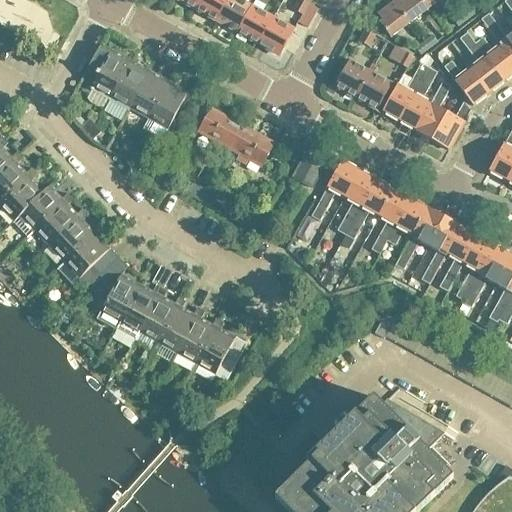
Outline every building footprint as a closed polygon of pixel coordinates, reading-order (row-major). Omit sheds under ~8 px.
[(177,0),(195,10),(200,0),(177,0)] [(216,21),(227,0),(200,0),(195,10),(216,21)] [(237,33),(251,7),(237,0),(227,0),(216,21),(237,33)] [(301,16),(308,4),(300,0),(298,0),(293,10),(301,16)] [(428,9),(421,0),(396,0),(393,2),(409,23),(428,9)] [(439,0),(421,0),(428,9),(439,0)] [(409,23),(393,2),(377,15),(382,21),(379,24),(390,38),(409,23)] [(257,44),(271,19),(251,7),(237,33),(257,44)] [(465,20),(474,14),(469,8),(460,14),(465,20)] [(457,27),(465,20),(460,14),(452,21),(457,27)] [(511,34),(506,39),(488,15),(480,21),(500,47),(511,63),(511,34)] [(279,56),(293,31),(271,19),(257,44),(279,56)] [(419,36),(423,42),(429,49),(446,36),(439,27),(429,35),(430,36),(428,38),(424,33),(419,36)] [(365,31),(358,43),(367,47),(374,35),(365,31)] [(504,82),(475,44),(467,34),(460,40),(478,63),(470,70),(488,94),(504,82)] [(511,75),(511,63),(500,47),(492,53),(481,39),(475,44),(504,82),(511,75)] [(429,49),(423,42),(415,49),(420,55),(429,49)] [(112,96),(129,65),(111,55),(114,49),(113,49),(111,52),(100,46),(87,70),(97,76),(89,91),(91,92),(94,86),(112,96)] [(405,69),(412,57),(404,52),(397,64),(405,69)] [(488,94),(470,70),(461,77),(448,60),(441,66),(472,106),(488,94)] [(355,99),(369,74),(348,62),(334,87),(355,99)] [(398,123),(428,68),(421,64),(406,92),(396,86),(381,113),(398,123)] [(131,107),(148,75),(129,65),(112,96),(131,107)] [(414,133),(430,104),(421,100),(436,72),(428,68),(398,123),(414,131),(413,132),(414,133)] [(377,111),(390,85),(369,74),(355,99),(377,111)] [(149,117),(167,86),(148,75),(131,107),(149,117)] [(438,109),(450,87),(442,83),(430,105),(430,104),(414,133),(431,142),(446,114),(438,109)] [(166,133),(190,91),(188,90),(185,96),(167,86),(149,117),(168,127),(165,133),(166,133)] [(448,151),(463,123),(469,111),(463,103),(455,118),(446,114),(431,142),(448,151)] [(230,150),(243,127),(212,110),(199,133),(230,150)] [(86,136),(96,126),(89,120),(80,129),(86,136)] [(92,142),(102,133),(96,126),(86,136),(92,142)] [(261,168),(274,145),(243,127),(230,150),(240,155),(237,160),(246,165),(249,160),(261,168)] [(505,181),(511,168),(511,130),(504,145),(503,144),(488,172),(505,181)] [(0,175),(12,164),(8,160),(0,151),(0,150),(7,144),(2,138),(0,139),(0,175)] [(126,161),(132,151),(124,146),(118,157),(126,161)] [(133,166),(139,155),(132,151),(126,161),(133,166)] [(0,205),(27,179),(23,176),(15,166),(22,159),(19,156),(16,152),(8,160),(12,164),(0,175),(0,205)] [(312,189),(325,167),(306,156),(293,179),(312,189)] [(344,199),(359,172),(341,163),(311,217),(318,221),(334,193),(344,199)] [(13,223),(48,189),(52,185),(51,184),(41,194),(30,182),(37,175),(31,168),(23,176),(27,179),(0,205),(0,210),(2,209),(13,221),(10,223),(11,224),(13,223)] [(346,236),(376,182),(359,172),(344,199),(354,204),(339,232),(346,236)] [(378,218),(393,191),(376,182),(346,236),(353,240),(368,212),(378,218)] [(209,183),(205,191),(206,192),(201,203),(211,209),(212,208),(219,212),(224,203),(217,199),(217,198),(221,190),(209,183)] [(206,192),(205,191),(193,184),(187,195),(201,203),(206,192)] [(32,234),(62,205),(65,208),(73,200),(67,194),(59,202),(48,189),(13,223),(28,239),(33,234),(32,234)] [(387,242),(410,200),(393,191),(378,218),(388,223),(372,251),(379,255),(387,242)] [(412,236),(427,210),(410,200),(387,242),(394,246),(402,231),(411,236),(412,236)] [(51,245),(77,220),(80,223),(88,216),(82,210),(74,217),(65,208),(62,205),(32,234),(33,234),(35,236),(39,232),(51,245)] [(429,247),(444,218),(427,209),(427,210),(412,236),(411,236),(395,266),(402,270),(418,241),(429,247)] [(446,255),(461,229),(462,228),(444,218),(429,247),(439,252),(422,282),(430,286),(446,255)] [(92,236),(95,239),(103,231),(97,225),(89,233),(80,223),(77,220),(51,245),(44,252),(55,265),(59,262),(62,265),(92,236)] [(478,238),(461,229),(446,255),(456,261),(440,289),(448,293),(463,265),(478,238)] [(88,287),(119,258),(109,248),(106,251),(95,239),(92,236),(62,265),(59,267),(74,283),(77,280),(77,281),(79,278),(88,287)] [(465,302),(495,247),(478,238),(463,265),(471,269),(456,297),(464,302),(465,302)] [(496,286),(511,257),(495,247),(465,302),(464,302),(463,304),(471,309),(486,281),(496,286)] [(499,321),(511,296),(511,256),(511,257),(496,286),(504,291),(489,319),(497,323),(498,321),(499,321)] [(118,326),(139,289),(120,278),(126,267),(127,266),(119,258),(88,287),(104,305),(97,319),(116,330),(118,326)] [(135,340),(158,299),(161,301),(167,291),(156,286),(151,295),(139,289),(118,326),(116,330),(135,340)] [(511,296),(499,321),(507,325),(511,315),(511,296)] [(156,347),(177,310),(180,311),(186,301),(178,297),(173,307),(161,301),(158,299),(135,340),(134,341),(149,350),(152,344),(156,347)] [(178,352),(196,320),(199,322),(205,312),(197,308),(191,317),(180,311),(177,310),(156,347),(160,349),(162,344),(178,352)] [(458,309),(453,324),(463,327),(468,312),(458,309)] [(384,315),(374,334),(384,340),(395,321),(384,315)] [(194,368),(215,331),(218,333),(224,322),(216,318),(211,328),(199,322),(196,320),(178,352),(173,362),(192,372),(194,368)] [(225,382),(246,343),(235,337),(233,340),(218,333),(215,331),(194,368),(198,370),(196,373),(211,382),(214,377),(223,382),(224,381),(225,382)] [(418,511),(434,497),(453,479),(427,452),(445,435),(386,400),(381,406),(373,398),(326,444),(315,455),(317,457),(301,473),(275,499),(287,511),(418,511)] [(494,484),(497,489),(494,491),(490,495),(488,497),(483,502),(479,507),(476,511),(475,511),(511,511),(511,471),(506,467),(494,484)]
